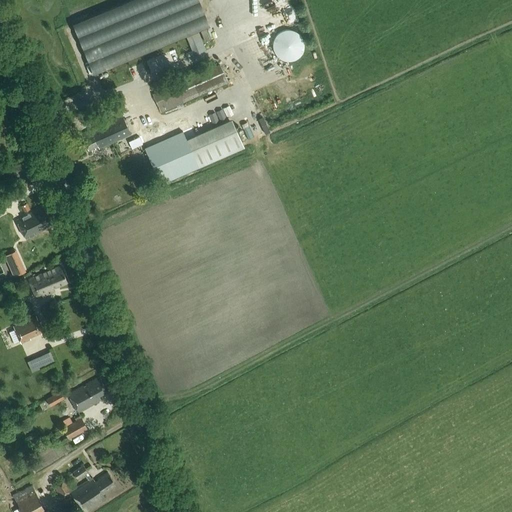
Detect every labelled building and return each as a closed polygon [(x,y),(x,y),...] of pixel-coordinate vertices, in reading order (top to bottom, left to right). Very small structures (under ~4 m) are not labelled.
[(194,0),(125,0),(74,21),(96,73),(205,27),(194,0)] [(302,59),(302,30),(277,30),(277,59),(302,59)] [(218,65),(153,95),(161,113),(227,84),(218,65)] [(5,116),(0,118),(0,137),(5,135),(3,132),(11,129),(5,116)] [(122,116),(108,122),(117,141),(131,135),(122,116)] [(231,119),(185,139),(192,155),(196,165),(242,145),(231,119)] [(117,141),(108,122),(81,134),(88,150),(98,146),(100,149),(117,141)] [(43,207),(16,221),(26,240),(50,228),(48,224),(51,223),(43,207)] [(21,262),(9,267),(13,276),(25,271),(21,262)] [(37,301),(41,299),(56,293),(54,288),(67,283),(61,266),(51,270),(52,272),(29,282),(37,301)] [(46,306),(41,308),(44,316),(50,314),(46,306)] [(15,329),(10,332),(15,343),(21,340),(22,343),(45,333),(37,316),(14,326),(15,329)] [(41,356),(34,359),(38,369),(45,366),(41,356)] [(108,392),(100,377),(68,394),(78,413),(102,401),(100,396),(108,392)] [(62,390),(47,398),(51,406),(66,398),(62,390)] [(83,419),(64,429),(70,439),(89,429),(83,419)] [(85,475),(89,482),(71,494),(82,511),(86,511),(106,500),(103,495),(117,486),(108,473),(94,482),(84,466),(73,473),(78,480),(85,475)] [(72,491),(64,479),(54,485),(62,498),(72,491)] [(46,511),(32,485),(14,495),(23,511),(46,511)]
